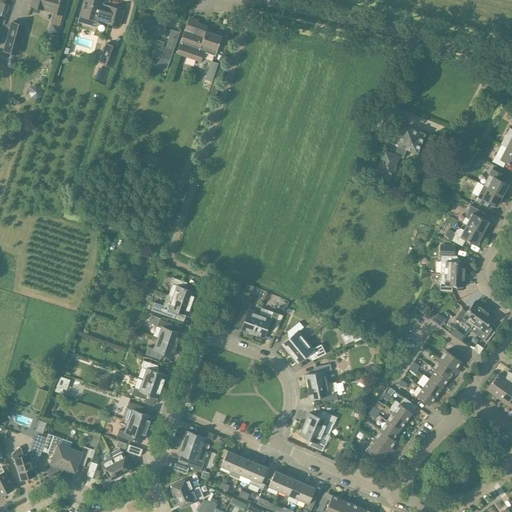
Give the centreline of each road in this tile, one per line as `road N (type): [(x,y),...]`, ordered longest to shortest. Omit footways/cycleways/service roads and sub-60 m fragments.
road 1 (tertiary): [(511,63),(265,0)]
road 2 (residential): [(141,503),(206,332)]
road 3 (residential): [(274,450),(286,404),(275,363),(206,332)]
road 4 (residential): [(22,511),(56,494),(106,507),(141,503)]
